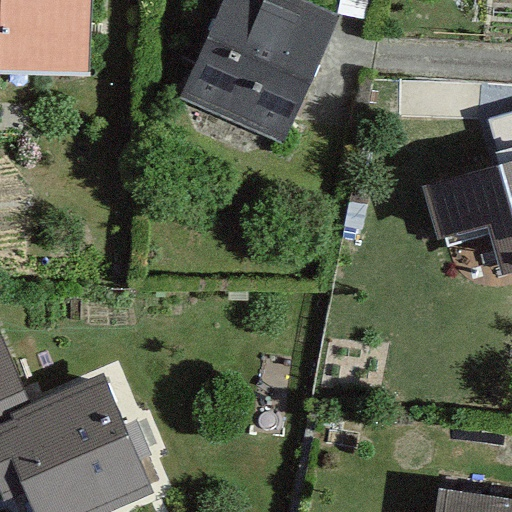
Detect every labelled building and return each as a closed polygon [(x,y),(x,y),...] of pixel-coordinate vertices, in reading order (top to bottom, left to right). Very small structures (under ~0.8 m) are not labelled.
[(91,0),(0,0),(0,50),(88,56),(91,0)] [(333,11),(306,0),(233,0),(196,85),(284,123),(333,11)] [(511,147),(419,174),(431,214),(480,200),(496,257),(511,252),(511,147)] [(0,350),(0,478),(28,466),(46,459),(28,417),(0,350)] [(110,383),(28,417),(46,459),(28,466),(46,511),(151,511),(162,508),(110,383)] [(511,511),(511,494),(441,486),(437,511),(511,511)]
